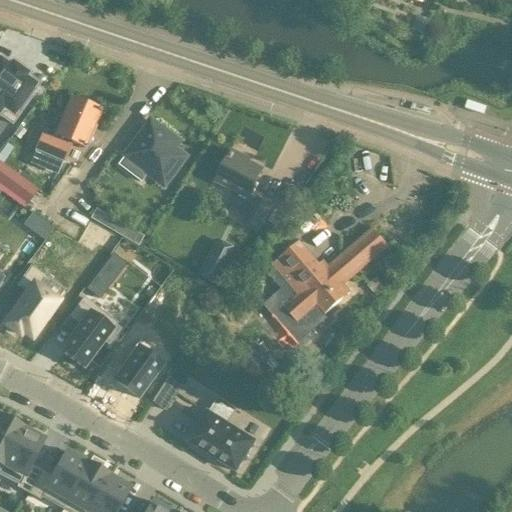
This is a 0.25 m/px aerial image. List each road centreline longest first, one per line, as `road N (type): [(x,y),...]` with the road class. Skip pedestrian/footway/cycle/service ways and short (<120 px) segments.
road 1 (tertiary): [(511,168),(7,0)]
road 2 (residential): [(511,203),(267,511)]
road 3 (residential): [(0,374),(242,511)]
